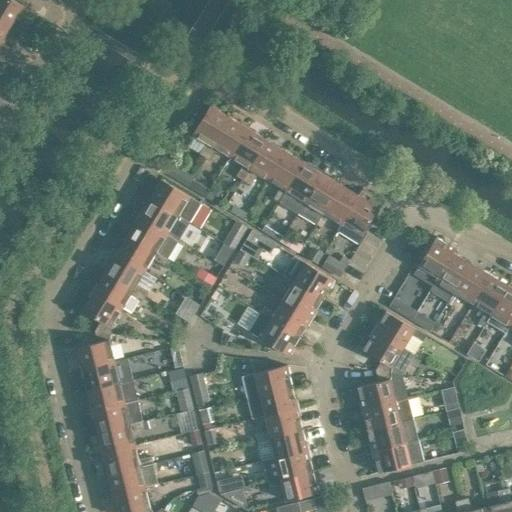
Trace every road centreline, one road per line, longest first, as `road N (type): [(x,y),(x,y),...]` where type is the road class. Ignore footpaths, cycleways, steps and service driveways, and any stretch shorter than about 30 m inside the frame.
road 1 (residential): [(90,511),(44,319),(56,284),(145,139),(178,119),(211,75),(417,202)]
road 2 (residential): [(358,511),(328,373),(345,326),(417,202)]
road 3 (residential): [(0,140),(82,0)]
